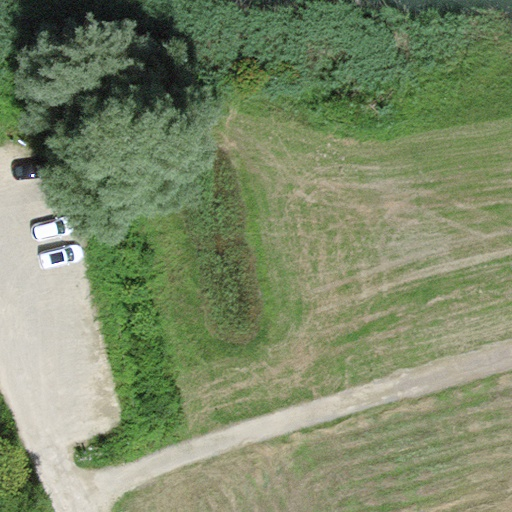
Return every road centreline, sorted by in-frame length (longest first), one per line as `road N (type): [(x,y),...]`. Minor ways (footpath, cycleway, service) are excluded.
road 1 (track): [(511,358),(56,495)]
road 2 (track): [(56,495),(0,388)]
